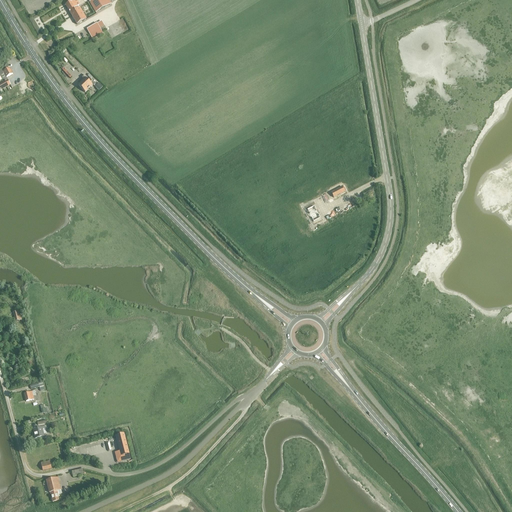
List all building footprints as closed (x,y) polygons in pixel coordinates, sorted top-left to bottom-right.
[(76,8),(80,6),(76,0),(75,0),(72,2),(72,1),(65,5),(77,25),(86,19),(80,8),(77,9),(76,8)] [(92,0),(89,2),(96,13),(111,4),(108,0),(92,0)] [(87,29),(93,40),(103,34),(97,23),(87,29)] [(127,28),(124,29),(121,24),(119,25),(123,32),(128,30),(127,28)] [(0,73),(0,74),(3,80),(13,75),(9,69),(0,73)] [(92,81),(90,82),(87,79),(88,78),(85,76),(82,78),(84,81),(78,86),(85,93),(95,84),(92,81)] [(0,84),(0,91),(10,85),(7,80),(0,84)] [(318,189),(320,193),(329,189),(326,184),(322,186),(322,187),(318,189)] [(329,198),(330,200),(345,193),(342,187),(331,193),(331,194),(326,196),(327,198),(329,198)] [(314,210),(316,216),(324,214),(321,207),(314,210)] [(19,311),(17,311),(13,312),(15,321),(19,320),(21,319),(19,311)] [(40,391),(44,390),(43,386),(42,382),(30,385),(31,389),(39,387),(40,391)] [(33,397),(36,396),(35,392),(32,392),(24,394),(26,403),(34,400),(33,397)] [(36,418),(38,425),(47,423),(45,416),(36,418)] [(33,430),(36,439),(46,436),(44,428),(33,430)] [(124,434),(116,436),(119,451),(115,452),(117,462),(130,459),(124,434)] [(87,442),(89,450),(109,448),(107,439),(87,442)] [(41,462),(43,471),(51,468),(49,460),(41,462)] [(72,473),(74,478),(85,475),(84,470),(72,473)] [(62,490),(61,490),(58,478),(47,481),(50,494),(51,494),(53,503),(60,501),(58,493),(59,493),(59,495),(62,494),(62,490)]
